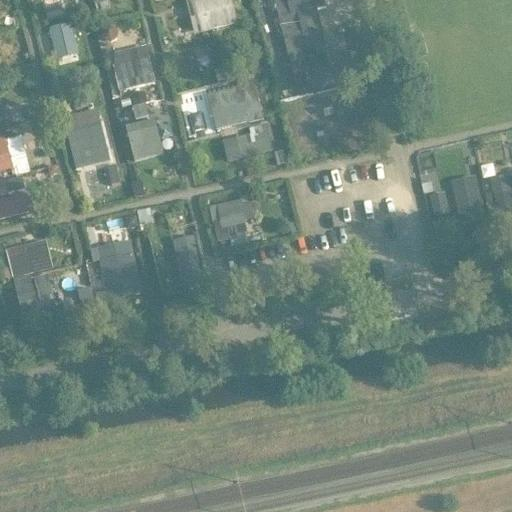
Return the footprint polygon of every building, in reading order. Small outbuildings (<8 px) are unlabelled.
[(217,0),(202,4),(206,19),(225,15),(221,0),(217,0)] [(330,69),(316,13),(325,10),(322,0),(272,0),(298,101),(341,90),(336,68),(330,69)] [(79,57),(72,26),(52,31),(59,61),(79,57)] [(236,61),(232,44),(209,50),(213,67),(236,61)] [(154,85),(148,61),(113,69),(119,94),(154,85)] [(247,106),(243,90),(214,97),(218,113),(247,106)] [(94,135),(90,116),(72,120),(80,151),(107,145),(104,133),(94,135)] [(162,156),(153,122),(125,129),(134,163),(162,156)] [(271,154),(265,128),(249,132),(250,138),(235,142),(240,162),(271,154)] [(0,174),(13,171),(5,140),(0,141),(0,174)] [(511,218),(511,185),(507,187),(508,191),(493,194),(498,221),(511,218)] [(463,196),(467,215),(483,212),(479,192),(463,196)] [(0,220),(26,214),(23,200),(0,205),(0,220)] [(244,226),(239,204),(209,210),(214,236),(221,235),(220,231),(244,226)] [(33,265),(37,264),(34,249),(8,254),(14,281),(35,276),(33,265)] [(180,257),(184,277),(200,274),(196,254),(180,257)] [(138,299),(135,284),(129,285),(126,269),(110,272),(116,303),(138,299)] [(16,292),(20,307),(39,302),(36,287),(16,292)]
